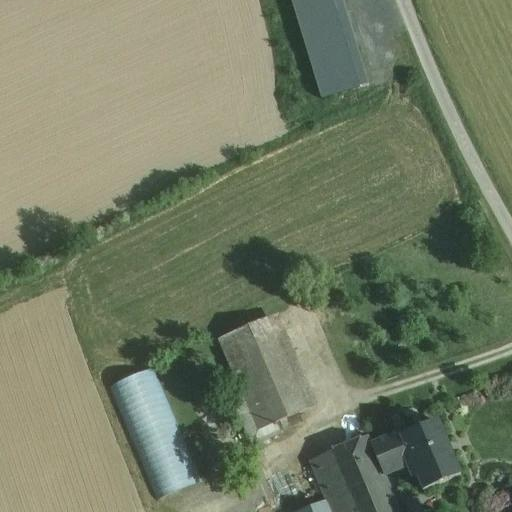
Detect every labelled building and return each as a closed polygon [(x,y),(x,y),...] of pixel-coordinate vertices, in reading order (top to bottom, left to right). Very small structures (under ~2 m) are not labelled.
[(333,0),(290,0),(322,100),(360,88),(333,0)] [(303,413),(265,320),(219,340),(258,432),(277,424),(299,415),(303,413)] [(201,484),(152,371),(108,389),(157,503),(201,484)] [(299,415),(277,424),(280,432),(302,423),(299,415)] [(439,423),(402,438),(400,433),(371,445),(385,477),(408,468),(412,480),(417,478),(423,492),(461,477),(439,423)] [(399,511),(371,445),(368,438),(326,455),(349,511),(399,511)] [(349,511),(326,455),(310,462),(327,501),(331,511),(349,511)] [(331,511),(327,501),(300,511),(331,511)]
